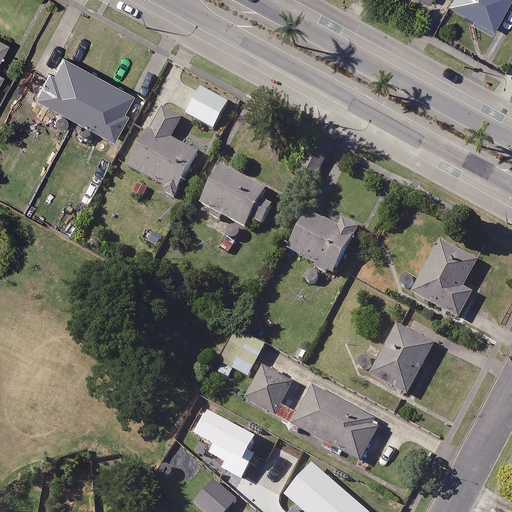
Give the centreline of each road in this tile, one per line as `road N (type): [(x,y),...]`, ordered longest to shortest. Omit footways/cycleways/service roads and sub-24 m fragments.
road 1 (secondary): [(511,186),(174,0)]
road 2 (secondary): [(250,0),(511,140)]
road 3 (residential): [(450,511),(511,394)]
